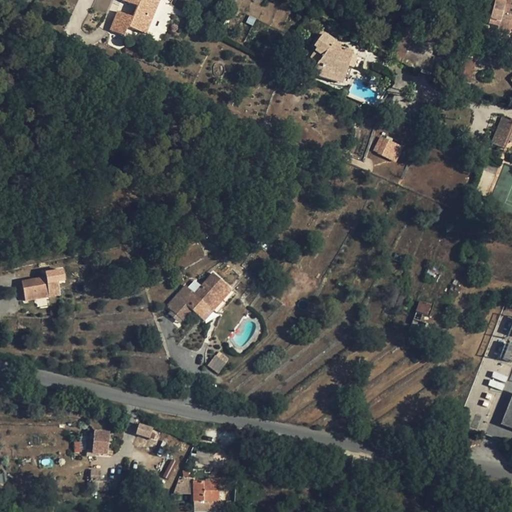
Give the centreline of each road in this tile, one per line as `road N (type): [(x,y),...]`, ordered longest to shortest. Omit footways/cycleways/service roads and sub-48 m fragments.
road 1 (residential): [(0,369),(511,475)]
road 2 (unknown): [(511,111),(444,97),(398,70)]
